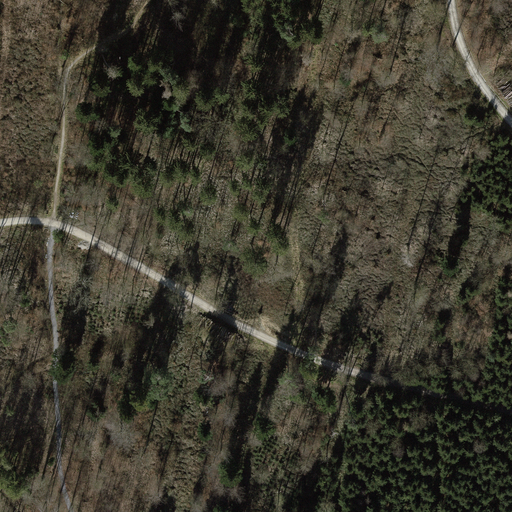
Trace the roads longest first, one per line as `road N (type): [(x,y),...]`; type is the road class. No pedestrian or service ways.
road 1 (track): [(511,413),(356,374),(52,222),(0,223)]
road 2 (track): [(150,0),(133,26),(67,69),(52,222)]
road 3 (track): [(511,121),(464,52),(451,0)]
